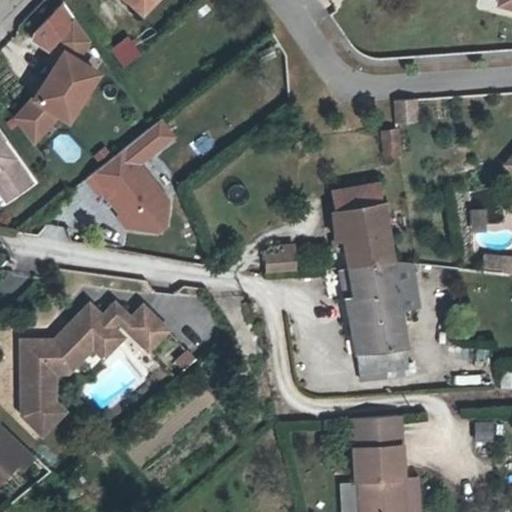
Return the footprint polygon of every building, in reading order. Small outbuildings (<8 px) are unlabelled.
[(152,0),(131,0),(143,10),(152,0)] [(67,117),(95,73),(64,53),(35,98),(67,117)] [(418,121),(416,97),(392,98),(393,123),(418,121)] [(398,152),(396,132),(382,133),(384,154),(398,152)] [(104,189),(121,210),(132,224),(158,228),(166,221),(168,196),(126,145),(107,161),(86,177),(99,192),(104,189)] [(0,146),(0,196),(4,201),(29,183),(0,146)] [(347,250),(350,266),(391,260),(379,182),(333,189),(336,211),(333,212),(337,239),(334,240),(336,251),(347,250)] [(124,227),(132,224),(121,210),(114,215),(124,227)] [(511,250),(482,253),(483,273),(511,271),(511,250)] [(268,269),(295,267),(293,253),(268,255),(268,269)] [(342,270),(352,324),(400,316),(396,287),(391,260),(350,266),(350,268),(342,270)] [(409,261),(391,260),(396,287),(412,285),(409,261)] [(59,327),(31,324),(29,340),(24,339),(20,388),(19,399),(30,412),(51,396),(46,390),(49,359),(55,359),(58,359),(60,347),(71,339),(81,351),(107,329),(104,325),(116,315),(119,319),(126,313),(152,345),(173,329),(150,302),(137,313),(123,296),(109,308),(97,294),(84,306),(87,310),(79,316),(76,312),(59,327)] [(407,356),(400,316),(352,324),(357,353),(375,351),(377,361),(407,356)] [(68,360),(81,351),(71,339),(60,347),(58,359),(68,360)] [(485,356),(485,345),(450,345),(450,357),(485,356)] [(409,372),(407,356),(377,361),(375,351),(357,353),(362,380),(409,372)] [(511,357),(495,358),(497,389),(511,388),(511,357)] [(52,391),(55,359),(49,359),(46,390),(51,396),(30,412),(40,424),(65,403),(52,391)] [(356,480),(358,480),(365,479),(367,511),(399,511),(407,511),(404,473),(400,413),(351,417),(356,480)] [(493,440),(493,419),(473,418),(472,439),(493,440)] [(0,457),(17,440),(0,424),(0,423),(0,457)] [(35,457),(17,440),(0,457),(0,481),(17,464),(23,469),(35,457)] [(418,471),(404,473),(407,511),(421,510),(418,471)] [(360,511),(367,511),(365,479),(358,480),(360,511)]
